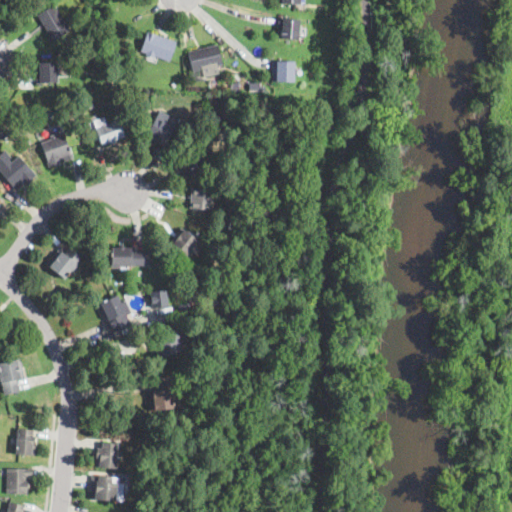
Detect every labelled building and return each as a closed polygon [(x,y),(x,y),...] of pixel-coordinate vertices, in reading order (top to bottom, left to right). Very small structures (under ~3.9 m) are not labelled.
[(56,39),(53,41),(37,15),(54,5),(70,31),(56,39)] [(298,40),(293,40),(277,39),(278,18),(300,19),(298,40)] [(93,30),(84,31),(83,23),(92,22),(93,30)] [(172,56),(171,57),(170,62),(155,56),(154,59),(146,56),(147,54),(141,52),(148,32),(177,42),(172,56)] [(211,68),(193,72),(188,52),(218,45),(223,65),(211,68)] [(294,78),(294,82),(272,82),(273,61),(295,62),(294,78)] [(57,63),(57,65),(58,65),(58,67),(59,75),(58,75),(58,83),(36,84),(36,64),(36,63),(57,63)] [(165,123),(168,124),(170,120),(177,124),(164,147),(163,147),(146,137),(156,118),(165,123)] [(101,146),(95,128),(118,120),(124,137),(101,146)] [(188,135),(183,130),(189,123),(194,128),(188,135)] [(10,130),(4,139),(0,135),(0,126),(2,124),(10,130)] [(23,133),(17,137),(13,128),(17,126),(19,125),(23,133)] [(49,167),(48,167),(40,144),(51,141),(50,138),(51,137),(62,133),(72,159),(49,167)] [(189,175),(187,176),(178,157),(198,147),(207,166),(189,175)] [(19,155),(29,166),(36,175),(16,192),(0,172),(0,166),(7,161),(9,163),(19,155)] [(213,191),(213,198),(212,209),(190,207),(191,191),(192,191),(193,189),(207,190),(213,191)] [(189,234),(193,237),(196,234),(198,236),(196,239),(198,241),(195,245),(201,249),(196,255),(193,252),(188,258),(172,245),(184,230),(189,234)] [(70,249),(78,255),(82,258),(65,280),(45,264),(56,249),(64,255),(69,248),(70,249)] [(150,261),(150,266),(109,265),(110,248),(131,249),(131,251),(150,252),(150,261)] [(149,291),(152,307),(169,304),(166,288),(149,291)] [(193,296),(188,298),(186,292),(196,288),(198,295),(193,296)] [(112,332),(100,305),(115,297),(125,318),(123,319),(126,325),(112,332)] [(181,353),(158,359),(153,341),(154,340),(176,334),(181,353)] [(5,396),(4,396),(0,378),(0,364),(20,360),(24,379),(15,381),(18,393),(5,396)] [(159,411),(153,412),(151,393),(155,393),(153,378),(169,377),(172,409),(159,411)] [(35,454),(35,456),(15,454),(17,429),(34,430),(33,446),(36,446),(35,454)] [(116,443),(116,452),(115,461),(117,461),(116,469),(94,467),(96,448),(100,448),(101,442),(116,443)] [(33,478),(32,478),(28,478),(28,479),(30,480),(30,487),(28,487),(28,493),(6,493),(6,468),(33,469),(33,478)] [(116,491),(116,500),(92,498),(92,490),(91,490),(91,477),(91,476),(112,477),(112,482),(116,483),(116,491)] [(6,511),(9,502),(24,506),(22,511),(6,511)]
